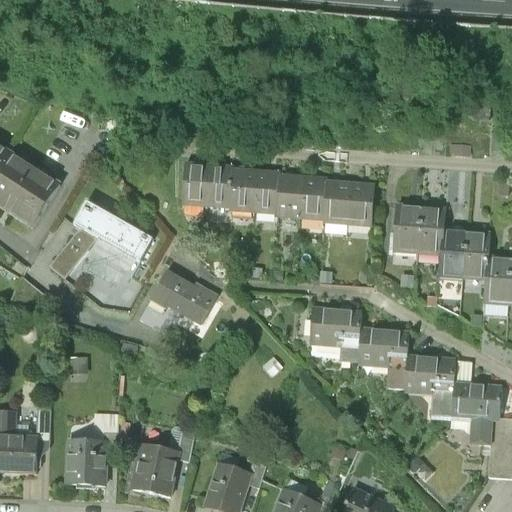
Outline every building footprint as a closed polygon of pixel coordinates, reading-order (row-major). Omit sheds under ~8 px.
[(34,141),(24,135),(18,145),(27,151),(34,141)] [(0,175),(12,157),(0,149),(0,175)] [(61,189),(12,157),(0,175),(0,209),(33,231),(61,189)] [(184,207),(207,209),(210,167),(188,165),(184,207)] [(232,169),(210,167),(207,209),(229,211),(232,171),(232,169)] [(228,214),(252,216),(256,173),(232,171),(229,211),(228,214)] [(279,175),(256,173),(252,216),(276,217),(279,177),(279,175)] [(276,219),(300,221),(303,179),(279,177),(276,217),(276,219)] [(327,181),(303,179),(300,221),(323,223),(326,183),(327,181)] [(323,224),(347,226),(351,185),(326,183),(323,223),(323,224)] [(375,187),(351,185),(347,226),(372,228),(375,187)] [(508,197),(509,186),(499,185),(499,197),(508,197)] [(154,242),(88,206),(75,229),(81,233),(51,271),(66,284),(99,243),(141,266),(154,242)] [(395,253),(419,255),(422,208),(398,206),(395,253)] [(446,210),(422,208),(419,255),(443,256),(445,233),(446,210)] [(441,278),(465,280),(468,235),(445,233),(443,256),(441,278)] [(491,236),(468,235),(465,280),(488,282),(490,260),(491,236)] [(487,305),(510,307),(511,280),(511,261),(490,260),(488,282),(487,305)] [(166,272),(150,300),(166,310),(168,308),(201,327),(217,299),(195,286),(193,288),(166,272)] [(240,279),(227,278),(226,287),(239,288),(240,279)] [(340,364),(357,365),(360,331),(361,314),(314,311),(312,346),(341,349),(340,364)] [(387,390),(405,392),(407,360),(409,335),(360,331),(357,365),(389,367),(387,390)] [(86,360),(69,360),(69,375),(86,375),(86,360)] [(451,420),(451,418),(453,389),(455,365),(407,360),(405,392),(405,396),(432,398),(431,419),(451,420)] [(472,367),(455,365),(453,389),(470,390),(472,367)] [(470,390),(453,389),(451,418),(472,420),(470,449),(490,450),(492,421),(500,421),(502,392),(470,390)] [(39,409),(38,438),(37,442),(51,442),(52,410),(39,409)] [(16,413),(0,412),(0,472),(36,474),(37,442),(38,438),(16,437),(16,413)] [(95,416),(94,444),(105,444),(105,461),(117,461),(119,417),(95,416)] [(511,482),(511,478),(511,421),(500,421),(492,421),(490,450),(488,481),(511,482)] [(184,426),(177,455),(176,462),(189,464),(196,429),(184,426)] [(68,443),(67,487),(104,489),(105,461),(105,444),(94,444),(68,443)] [(139,447),(129,491),(168,499),(176,462),(177,455),(139,447)] [(246,462),(252,464),(265,469),(270,454),(251,448),(246,462)] [(252,464),(248,477),(245,486),(258,491),(265,469),(252,464)] [(217,466),(202,509),(211,511),(236,511),(245,486),(248,477),(217,466)] [(353,490),(342,511),(393,511),(395,510),(353,490)] [(283,494),(274,511),(315,511),(317,510),(283,494)]
